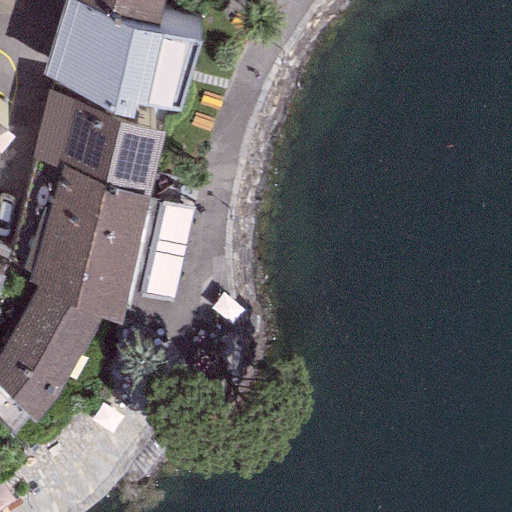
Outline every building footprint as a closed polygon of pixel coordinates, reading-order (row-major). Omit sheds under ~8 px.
[(197,0),(56,0),(42,48),(131,64),(135,47),(181,61),(197,0)] [(0,86),(13,70),(0,59),(0,86)] [(163,88),(70,68),(69,73),(44,68),(30,134),(37,135),(54,139),(58,127),(151,151),(151,149),(163,88)] [(54,139),(37,135),(10,239),(121,267),(151,151),(58,127),(54,139)] [(40,258),(0,327),(0,363),(35,398),(46,387),(101,287),(40,258)]
